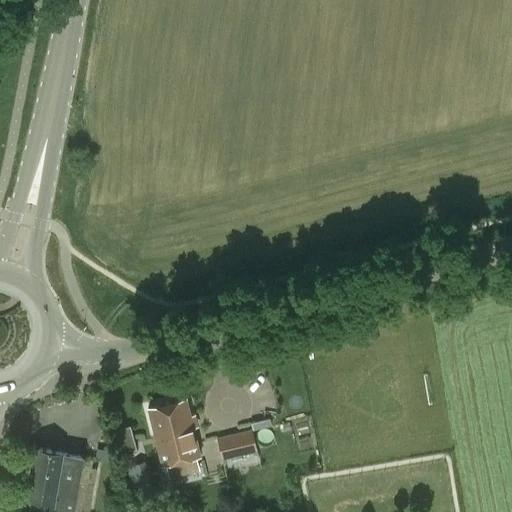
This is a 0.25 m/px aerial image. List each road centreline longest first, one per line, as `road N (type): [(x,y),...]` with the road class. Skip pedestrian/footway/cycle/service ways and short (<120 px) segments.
road 1 (tertiary): [(50,351),(129,355),(511,251)]
road 2 (secondary): [(42,307),(32,265),(49,118)]
road 3 (secondary): [(49,118),(0,252)]
